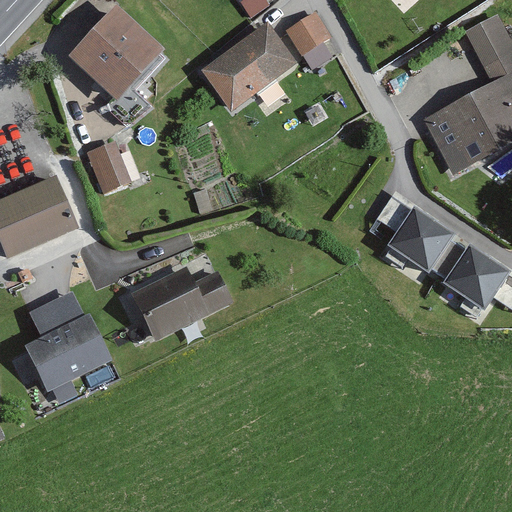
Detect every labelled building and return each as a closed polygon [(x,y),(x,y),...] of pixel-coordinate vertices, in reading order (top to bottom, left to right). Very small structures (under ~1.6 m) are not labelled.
[(173,56),(125,12),(77,65),(126,108),(173,56)] [(334,41),(318,18),(292,37),(308,59),(334,41)] [(511,148),(511,47),(500,22),(467,38),(494,92),(426,125),(452,178),(511,148)] [(302,68),(274,29),(207,76),(234,115),(302,68)] [(130,189),(116,149),(84,160),(98,200),(130,189)] [(80,232),(59,186),(0,211),(0,235),(12,262),(80,232)] [(480,277),(431,240),(425,248),(411,238),(388,268),(450,316),(480,277)] [(193,271),(138,300),(163,346),(239,305),(223,276),(202,288),(193,271)] [(511,297),(511,284),(495,272),(475,300),(498,317),(511,297)] [(115,367),(76,295),(33,317),(48,344),(32,353),(56,399),(115,367)]
